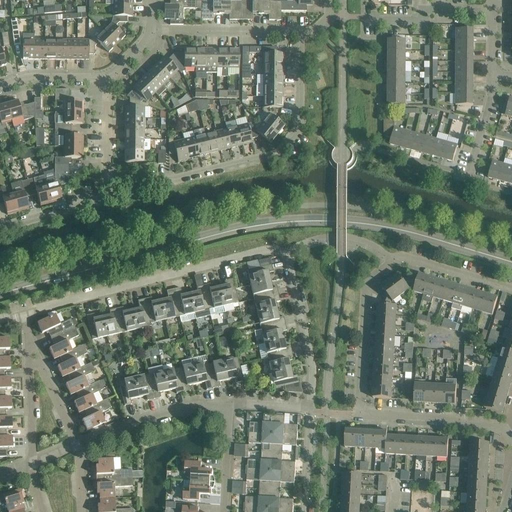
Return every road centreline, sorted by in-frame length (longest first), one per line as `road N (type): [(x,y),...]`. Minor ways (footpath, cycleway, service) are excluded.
road 1 (secondary): [(511,262),(380,226),(285,221),(0,293)]
road 2 (residential): [(310,410),(312,369),(288,254),(250,253),(23,312)]
road 3 (residential): [(458,424),(359,414),(366,279),(400,256),(511,289)]
road 4 (residential): [(108,186),(162,183),(274,157),(300,128),(301,36)]
road 5 (residential): [(224,410),(167,414),(78,444)]
road 6 (residential): [(301,36),(150,37)]
road 7 (residential): [(362,16),(493,12)]
road 8 (residential): [(108,186),(101,200),(0,231)]
